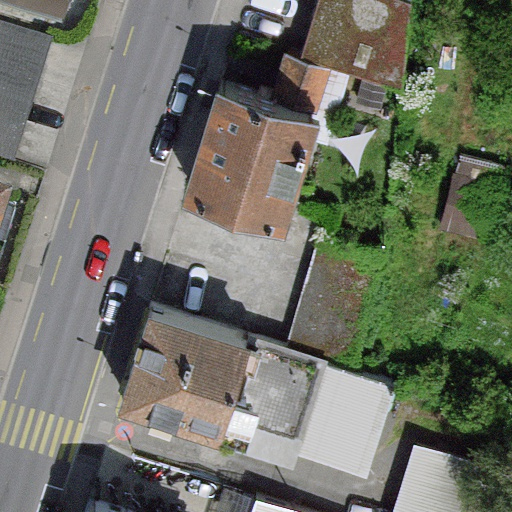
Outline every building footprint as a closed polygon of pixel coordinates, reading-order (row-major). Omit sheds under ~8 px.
[(20,0),(58,11),(61,0),(20,0)] [(410,0),(310,0),(296,47),(333,59),(351,65),(402,83),(410,0)] [(0,154),(14,159),(53,35),(0,19),(0,154)] [(296,47),(283,88),(319,100),(333,59),(296,47)] [(283,88),(223,69),(214,96),(187,177),(194,180),(284,208),(319,100),(283,88)] [(505,164),(455,152),(437,223),(488,236),(505,164)] [(318,233),(285,340),(346,358),(378,252),(322,234),(318,233)] [(156,299),(150,298),(121,392),(220,422),(249,328),(156,299)] [(285,340),(249,328),(220,422),(365,467),(394,373),(346,358),(285,340)] [(411,435),(386,511),(459,511),(477,456),(411,435)] [(154,511),(86,491),(79,511),(154,511)] [(315,511),(256,495),(250,511),(315,511)]
